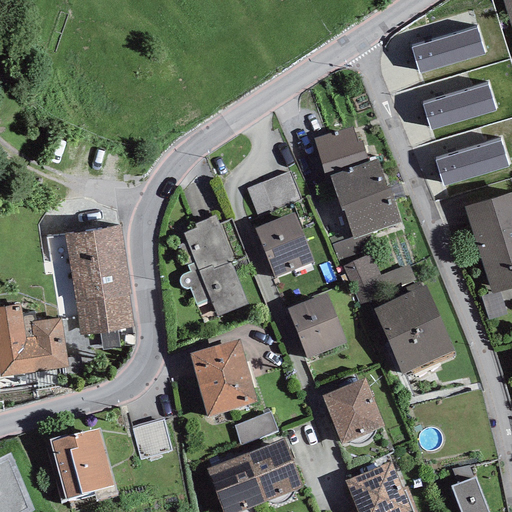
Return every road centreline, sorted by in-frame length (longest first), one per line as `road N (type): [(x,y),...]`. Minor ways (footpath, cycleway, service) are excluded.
road 1 (tertiary): [(358,39),(197,144),(162,180),(142,236),(152,339),(141,373),(103,396),(0,424)]
road 2 (residential): [(511,481),(484,362),(358,39)]
